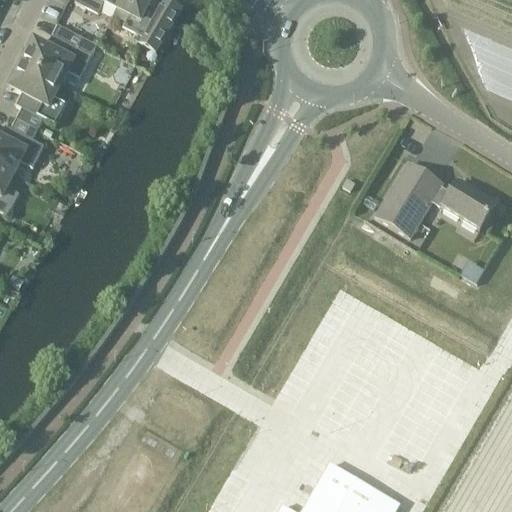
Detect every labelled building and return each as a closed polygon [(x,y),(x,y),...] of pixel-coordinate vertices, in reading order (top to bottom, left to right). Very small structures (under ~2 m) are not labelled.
[(104,5),(117,12),(122,0),(78,0),(75,6),(92,15),(100,13),(104,5)] [(122,0),(117,12),(129,19),(126,26),(128,34),(145,43),(142,50),(156,57),(181,10),(165,1),(164,3),(158,0),(122,0)] [(21,68),(60,88),(67,75),(74,79),(82,77),(96,49),(57,29),(46,51),(33,44),(21,68)] [(22,97),(18,105),(15,109),(21,112),(16,123),(37,134),(43,123),(54,130),(63,113),(61,105),(54,101),(60,88),(21,68),(9,91),(22,97)] [(35,167),(44,150),(32,144),(37,134),(16,123),(11,133),(5,130),(0,138),(0,171),(13,179),(19,166),(27,170),(35,167)] [(453,193),(448,190),(408,166),(392,192),(384,187),(363,225),(376,232),(379,225),(409,244),(432,207),(440,212),(439,213),(478,237),(497,207),(458,184),(453,193)] [(6,191),(13,179),(0,171),(0,216),(7,220),(16,203),(13,195),(6,191)] [(280,511),(396,511),(399,509),(329,469),(304,511),(283,511),(282,511),(280,511)]
